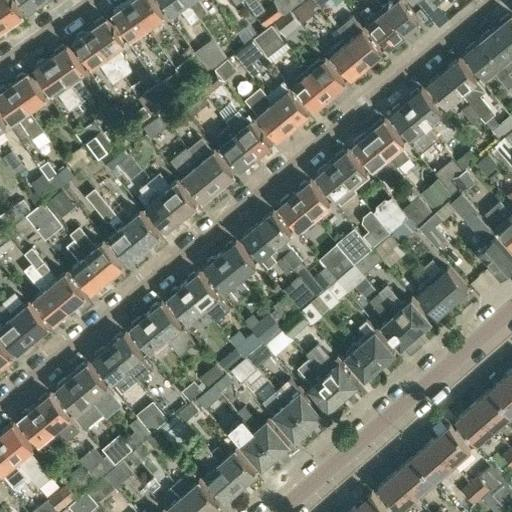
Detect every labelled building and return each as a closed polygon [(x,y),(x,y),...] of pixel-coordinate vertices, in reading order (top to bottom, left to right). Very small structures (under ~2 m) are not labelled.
[(0,0),(0,15),(7,25),(23,14),(13,0),(0,0)] [(23,0),(29,9),(42,0),(23,0)] [(129,0),(128,0),(124,4),(122,2),(114,7),(115,9),(113,11),(131,37),(135,34),(136,37),(149,28),(129,0)] [(129,0),(149,28),(161,20),(159,18),(164,14),(153,0),(129,0)] [(188,0),(163,0),(171,11),(180,5),(191,21),(199,15),(188,0)] [(188,0),(199,15),(206,10),(199,0),(188,0)] [(275,0),(283,11),(299,0),(275,0)] [(305,0),(292,10),(301,21),(319,7),(312,0),(305,0)] [(421,20),(404,0),(391,0),(384,6),(406,33),(411,29),(413,30),(419,26),(419,22),(421,20)] [(420,0),(420,1),(431,14),(441,5),(436,0),(420,0)] [(257,12),(266,25),(283,13),(274,1),(257,12)] [(401,37),(406,33),(384,6),(376,13),(370,5),(362,12),(390,46),(392,44),(395,45),(401,41),(401,37)] [(274,22),(285,35),(301,22),(290,9),(274,22)] [(502,21),(497,26),(511,43),(511,12),(509,15),(506,14),(502,18),(502,21)] [(90,27),(121,74),(131,67),(117,46),(124,42),(106,16),(104,18),(102,16),(94,21),(95,23),(90,27)] [(385,51),(365,27),(357,17),(353,21),(351,18),(339,28),(346,37),(369,64),(373,60),(376,61),(381,56),(383,53),(385,51)] [(258,33),(251,22),(238,31),(245,42),(258,33)] [(271,23),(253,36),(267,55),(285,42),(271,23)] [(509,71),(511,68),(511,43),(497,26),(492,30),(489,29),(483,34),(483,37),(482,38),(509,71)] [(90,27),(84,31),(81,30),(76,34),(76,37),(73,39),(91,65),(97,60),(111,81),(121,74),(90,27)] [(364,68),(369,64),(346,37),(335,46),(338,49),(333,53),(353,77),(355,75),(358,75),(364,71),(364,68)] [(511,84),(511,74),(509,71),(482,38),(477,42),(474,42),(467,47),(468,50),(465,52),(485,76),(493,69),(508,88),(511,84)] [(211,39),(195,51),(207,68),(224,56),(211,39)] [(67,43),(64,45),(63,43),(55,49),(56,51),(50,55),(69,84),(81,101),(91,94),(77,74),(85,69),(67,43)] [(243,46),(235,53),(253,75),(262,68),(254,59),(243,46)] [(175,66),(177,69),(188,83),(206,70),(194,53),(175,66)] [(81,101),(69,84),(50,55),(45,59),(42,58),(37,62),(37,64),(34,66),(52,92),(54,90),(68,110),(77,103),(81,108),(84,105),(81,101)] [(235,67),(227,57),(214,67),(222,76),(235,67)] [(321,58),(309,67),(331,94),(336,90),(339,91),(344,87),(344,84),(347,81),(328,57),(324,61),(321,58)] [(444,69),(481,114),(486,120),(495,112),(480,93),(485,88),(459,57),(444,69)] [(327,98),(331,94),(309,67),(298,77),(300,80),(296,83),(316,107),(318,105),(322,105),(326,101),(327,98)] [(189,85),(188,83),(177,69),(158,82),(170,99),(189,85)] [(474,121),(481,114),(444,69),(429,82),(447,104),(455,97),(457,100),(461,97),(466,103),(462,107),(474,121)] [(27,71),(25,73),(22,72),(17,75),(17,78),(11,82),(32,111),(44,102),(42,99),(45,96),(42,91),(27,71)] [(201,84),(207,92),(223,80),(217,71),(201,84)] [(11,82),(5,86),(4,84),(0,87),(0,100),(13,119),(16,117),(18,120),(21,118),(33,136),(44,128),(32,111),(11,82)] [(138,97),(144,105),(149,112),(152,116),(169,104),(167,101),(170,99),(158,82),(138,97)] [(246,97),(259,113),(279,138),(282,136),(285,136),(289,133),(289,130),(295,125),(271,96),(261,85),(246,97)] [(195,86),(179,98),(192,114),(208,101),(195,86)] [(286,92),(283,89),(282,87),(271,96),(295,125),(300,120),(303,121),(307,118),(307,114),(310,112),(291,88),(286,92)] [(412,96),(408,100),(429,126),(441,117),(438,114),(442,111),(422,87),(420,89),(417,88),(412,93),(412,96)] [(160,114),(168,124),(168,125),(175,120),(176,121),(188,112),(180,100),(160,114)] [(399,103),(393,108),(394,111),(392,112),(412,136),(415,133),(417,136),(429,126),(408,100),(402,104),(399,103)] [(135,122),(149,112),(144,105),(130,115),(135,122)] [(227,119),(229,122),(257,155),(262,151),(265,152),(269,148),(270,145),(273,142),(253,118),(249,122),(238,110),(227,119)] [(151,136),(168,124),(160,114),(143,126),(151,136)] [(374,128),(370,130),(399,165),(410,156),(401,145),(405,141),(385,118),(383,120),(381,118),(372,125),(374,128)] [(104,130),(110,139),(127,128),(121,119),(104,130)] [(257,155),(229,122),(217,131),(221,136),(226,141),(222,144),(241,168),(244,166),(246,167),(251,163),(252,160),(257,155)] [(500,139),(505,134),(509,130),(504,123),(494,132),(500,139)] [(83,141),(96,157),(112,145),(100,129),(83,141)] [(139,129),(130,137),(136,144),(145,136),(139,129)] [(401,168),(399,165),(370,130),(365,134),(364,132),(355,139),(357,141),(355,143),(374,167),(378,163),(390,177),(401,168)] [(498,141),(511,156),(511,142),(505,134),(500,139),(498,141)] [(119,142),(101,156),(111,168),(129,153),(119,142)] [(65,157),(74,171),(93,158),(83,144),(65,157)] [(475,144),(454,160),(462,169),(482,153),(475,144)] [(338,157),(334,161),(355,187),(366,178),(364,175),(368,172),(348,148),(346,149),(345,147),(336,155),(338,157)] [(32,155),(55,187),(66,180),(59,170),(57,172),(40,149),(32,155)] [(209,149),(198,159),(220,186),(225,182),(227,183),(233,178),(233,175),(235,174),(215,149),(212,152),(209,149)] [(475,159),(485,171),(496,162),(486,150),(475,159)] [(451,177),(462,169),(454,160),(452,157),(435,171),(452,192),(459,187),(451,177)] [(220,186),(198,159),(182,171),(205,199),(207,197),(209,198),(214,194),(214,190),(220,186)] [(355,187),(334,161),(328,165),(325,164),(320,168),(319,172),(318,173),(342,202),(357,190),(355,187)] [(465,169),(454,179),(463,191),(475,181),(465,169)] [(158,171),(151,177),(183,216),(189,212),(192,212),(196,212),(197,208),(196,205),(198,203),(179,179),(170,186),(158,171)] [(178,221),(183,216),(151,177),(139,187),(142,191),(139,194),(168,229),(171,226),(173,228),(178,227),(178,223),(178,221)] [(305,180),(300,184),(301,187),(296,191),(318,218),(329,208),(327,206),(331,202),(312,179),(310,180),(305,180)] [(428,198),(436,207),(451,195),(445,187),(446,186),(445,185),(428,198)] [(141,251),(146,247),(118,213),(96,187),(86,195),(109,222),(110,221),(117,229),(110,235),(130,259),(132,258),(135,258),(140,258),(141,254),(141,251)] [(61,216),(75,205),(61,188),(47,199),(61,216)] [(501,274),(511,263),(511,252),(496,234),(497,234),(477,212),(479,210),(462,191),(459,188),(448,198),(455,206),(472,225),(464,233),(479,249),(501,274)] [(306,227),(318,218),(296,191),(291,195),(287,195),(282,199),(283,202),(281,204),(300,228),(304,224),(306,227)] [(376,208),(373,211),(390,231),(408,216),(391,196),(389,198),(385,197),(376,204),(376,208)] [(23,198),(10,207),(17,218),(30,208),(23,198)] [(511,240),(511,211),(501,199),(494,205),(486,212),(511,240)] [(413,211),(421,221),(433,210),(424,200),(413,211)] [(5,226),(17,218),(10,207),(0,213),(0,222),(2,222),(5,226)] [(125,207),(118,213),(146,247),(151,242),(154,244),(159,243),(159,239),(159,236),(161,234),(141,210),(133,217),(125,207)] [(372,245),(390,231),(373,211),(371,208),(363,215),(362,221),(369,229),(363,234),(372,245)] [(419,223),(420,224),(426,231),(439,245),(449,236),(436,222),(444,215),(437,208),(419,223)] [(274,209),(259,222),(295,267),(303,260),(292,247),(284,238),(292,231),(274,209)] [(393,231),(401,240),(418,225),(410,216),(393,231)] [(269,250),(276,259),(287,273),(295,267),(259,222),(242,235),(261,257),(269,250)] [(355,263),(356,262),(373,248),(364,237),(355,226),(337,242),(355,263)] [(0,231),(0,254),(15,243),(4,229),(0,231)] [(401,240),(393,231),(374,246),(382,255),(401,240)] [(81,244),(109,277),(113,273),(117,274),(120,274),(122,269),(122,266),(124,264),(104,240),(96,246),(89,237),(81,244)] [(227,248),(221,252),(243,279),(255,269),(253,266),(256,263),(237,239),(234,242),(230,241),(226,245),(227,248)] [(336,278),(355,263),(337,242),(325,252),(332,261),(326,266),(336,278)] [(103,281),(109,277),(81,244),(74,250),(81,258),(73,265),(93,289),(95,288),(98,289),(102,288),(104,284),(103,281)] [(364,271),(382,255),(374,246),(373,248),(356,262),(364,271)] [(33,261),(71,307),(76,303),(78,305),(83,305),(85,300),(84,297),(87,294),(67,271),(59,277),(33,247),(26,253),(33,261)] [(232,289),(243,279),(221,252),(216,256),(213,256),(208,260),(209,263),(206,265),(226,289),(230,286),(232,289)] [(25,267),(37,281),(44,289),(36,296),(56,320),(58,319),(59,320),(64,320),(67,314),(66,312),(71,307),(33,261),(25,267)] [(356,262),(355,263),(336,278),(347,290),(366,274),(364,271),(356,262)] [(453,301),(468,288),(449,266),(445,269),(443,266),(432,276),(453,301)] [(327,269),(309,284),(318,294),(319,293),(335,279),(327,269)] [(184,283),(206,309),(215,320),(231,307),(200,270),(197,272),(194,271),(189,275),(190,279),(184,283)] [(365,276),(355,284),(366,297),(376,289),(365,276)] [(438,314),(453,301),(432,276),(420,286),(422,289),(418,292),(438,314)] [(329,305),(347,290),(336,278),(335,279),(319,293),(329,305)] [(195,319),(206,309),(184,283),(180,287),(176,286),(171,290),(171,294),(169,295),(189,319),(193,316),(195,319)] [(406,297),(402,301),(386,283),(379,289),(416,332),(432,318),(413,297),(409,300),(406,297)] [(401,345),(416,332),(379,289),(368,299),(386,320),(382,323),(401,345)] [(276,307),(270,312),(281,326),(283,324),(300,310),(286,293),(274,304),(276,307)] [(311,321),(329,305),(319,293),(318,294),(301,309),(309,318),(311,321)] [(24,302),(12,311),(34,338),(40,333),(43,334),(47,330),(47,327),(50,325),(30,301),(26,304),(24,302)] [(152,310),(147,313),(169,340),(180,354),(196,341),(185,327),(181,330),(179,327),(182,324),(163,301),(160,303),(156,302),(151,306),(152,310)] [(29,342),(34,338),(12,311),(5,302),(0,305),(0,328),(18,351),(20,349),(23,350),(28,346),(29,342)] [(300,310),(283,324),(291,333),(309,318),(301,309),(300,310)] [(262,340),(263,339),(281,326),(270,312),(269,311),(251,326),(254,330),(262,340)] [(169,340),(147,313),(142,317),(138,317),(133,321),(133,324),(132,326),(151,349),(155,346),(158,349),(169,340)] [(359,338),(381,363),(395,350),(367,318),(359,325),(365,332),(359,338)] [(294,337),(291,333),(283,324),(281,326),(263,339),(272,351),(275,353),(294,337)] [(236,345),(244,354),(247,353),(262,340),(254,330),(236,345)] [(115,340),(110,344),(132,370),(139,378),(152,367),(144,356),(145,355),(126,331),(123,332),(120,332),(114,337),(115,340)] [(365,376),(381,363),(359,338),(347,349),(350,352),(346,355),(365,376)] [(262,340),(247,353),(257,364),(272,351),(263,339),(262,340)] [(0,340),(0,366),(3,364),(5,365),(10,361),(10,358),(12,356),(0,340)] [(307,353),(310,356),(322,370),(344,395),(349,391),(351,393),(358,387),(356,385),(359,382),(336,356),(332,360),(318,343),(307,353)] [(132,370),(110,344),(105,348),(102,347),(96,352),(96,354),(94,356),(114,380),(118,377),(121,380),(132,370)] [(235,362),(243,355),(235,347),(227,353),(235,362)] [(235,362),(229,366),(237,375),(240,378),(257,364),(247,353),(244,354),(243,355),(235,362)] [(344,395),(322,370),(310,356),(299,366),(314,383),(310,386),(329,408),(331,406),(334,408),(341,402),(338,399),(344,395)] [(78,370),(73,374),(92,398),(102,410),(105,414),(121,401),(108,385),(88,361),(87,363),(83,362),(78,366),(78,370)] [(218,375),(211,366),(200,374),(208,384),(218,375)] [(511,370),(511,369),(494,384),(511,405),(511,370)] [(214,382),(214,383),(220,390),(233,379),(227,372),(214,382)] [(60,384),(58,386),(78,410),(75,412),(85,424),(102,410),(92,398),(73,374),(68,378),(65,377),(60,381),(60,384)] [(309,425),(323,413),(291,376),(277,388),(309,425)] [(182,391),(190,399),(202,389),(194,380),(182,391)] [(490,387),(473,402),(494,426),(511,411),(490,387)] [(296,436),(309,425),(277,388),(264,399),(296,436)] [(40,401),(36,404),(57,431),(65,441),(80,429),(70,417),(72,416),(51,391),(47,395),(46,393),(39,399),(40,401)] [(206,407),(211,403),(202,393),(197,397),(206,407)] [(136,413),(138,416),(151,432),(168,418),(153,400),(136,413)] [(192,400),(178,412),(186,421),(200,408),(192,400)] [(494,426),(473,402),(456,417),(477,440),(494,426)] [(57,431),(36,404),(30,409),(26,409),(22,412),(22,416),(20,417),(40,441),(45,437),(47,440),(57,431)] [(159,427),(174,445),(193,430),(177,411),(159,427)] [(287,444),(289,442),(268,417),(261,423),(253,414),(246,420),(277,455),(287,447),(287,444)] [(151,432),(138,416),(129,423),(135,429),(125,438),(133,448),(152,432),(151,432)] [(277,455),(246,420),(243,416),(231,426),(241,440),(262,465),(265,463),(268,463),(277,455)] [(450,421),(433,437),(454,461),(471,445),(450,421)] [(30,454),(32,452),(30,449),(34,446),(14,422),(12,424),(8,424),(3,427),(3,431),(0,433),(0,436),(32,475),(38,483),(48,476),(30,454)] [(146,439),(154,449),(167,438),(159,428),(146,439)] [(102,447),(114,462),(132,448),(119,432),(102,447)] [(0,468),(3,472),(11,482),(16,482),(23,477),(26,480),(32,475),(0,436),(0,468)] [(433,437),(416,452),(436,476),(454,461),(433,437)] [(141,442),(127,455),(135,464),(150,452),(141,442)] [(241,484),(212,450),(206,443),(197,451),(211,469),(205,474),(226,498),(228,496),(231,496),(236,492),(236,489),(241,484)] [(219,445),(212,450),(241,484),(245,481),(249,481),(254,476),(254,473),(256,471),(236,447),(227,455),(219,445)] [(511,468),(511,449),(510,447),(500,455),(511,469),(511,468)] [(88,469),(96,479),(115,464),(106,454),(88,469)] [(412,455),(395,470),(415,494),(433,479),(412,455)] [(105,474),(114,484),(132,469),(123,458),(105,474)] [(94,480),(81,463),(68,473),(81,490),(94,480)] [(511,490),(489,464),(479,473),(491,487),(483,494),(496,510),(511,496),(511,490)] [(400,508),(415,494),(395,470),(379,484),(400,508)] [(479,473),(470,480),(483,494),(491,487),(479,473)] [(104,474),(86,489),(101,506),(110,499),(106,494),(114,487),(104,474)] [(182,476),(175,482),(201,511),(212,511),(219,507),(219,504),(220,502),(200,479),(191,486),(182,476)] [(474,502),(483,494),(470,480),(462,488),(474,502)] [(201,511),(175,482),(169,488),(178,498),(169,505),(175,511),(201,511)] [(51,498),(61,511),(79,495),(69,483),(51,498)] [(86,489),(69,504),(74,511),(86,511),(98,503),(86,489)] [(392,511),(373,489),(355,505),(360,511),(392,511)] [(59,511),(60,511),(50,499),(37,510),(23,494),(17,498),(29,511),(59,511)]
